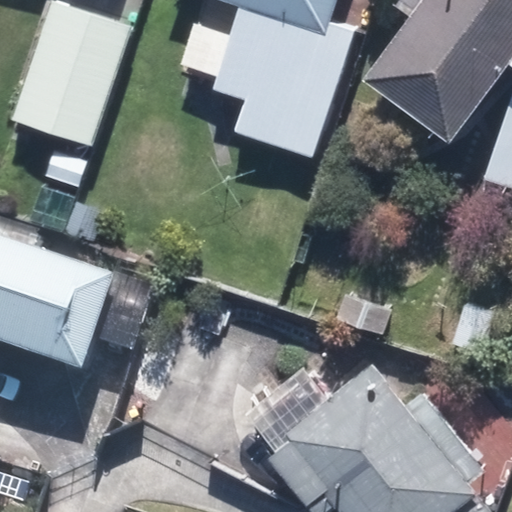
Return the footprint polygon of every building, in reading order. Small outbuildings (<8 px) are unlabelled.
[(101,136),(138,18),(81,0),(59,0),(24,112),(101,136)] [(247,0),(221,79),(253,89),(241,125),(320,151),(363,21),(338,13),(342,0),(247,0)] [(464,120),(511,56),(511,0),(428,0),(383,60),(464,120)] [(511,133),(500,169),(511,172),(511,133)] [(0,338),(92,370),(124,275),(0,232),(0,338)] [(505,301),(467,293),(458,341),(496,349),(505,301)] [(356,511),(453,511),(486,487),(382,355),(339,389),(315,358),(256,404),(286,443),(278,449),(325,510),(344,495),(356,511)]
